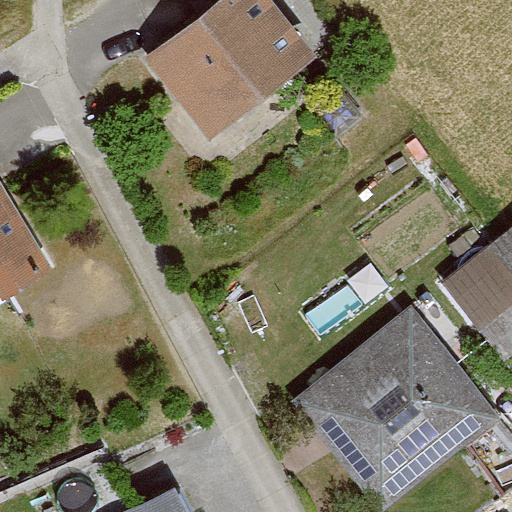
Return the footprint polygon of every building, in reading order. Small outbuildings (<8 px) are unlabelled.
[(262,0),(224,0),(161,50),(216,120),(303,52),(262,0)] [(0,275),(6,286),(47,261),(0,183),(0,275)] [(511,228),(502,236),(511,249),(511,228)] [(511,249),(502,236),(450,278),(511,354),(511,249)] [(484,404),(412,315),(314,394),(386,482),(484,404)] [(32,502),(37,511),(128,511),(142,504),(120,463),(32,502)] [(195,511),(180,484),(142,504),(128,511),(195,511)]
